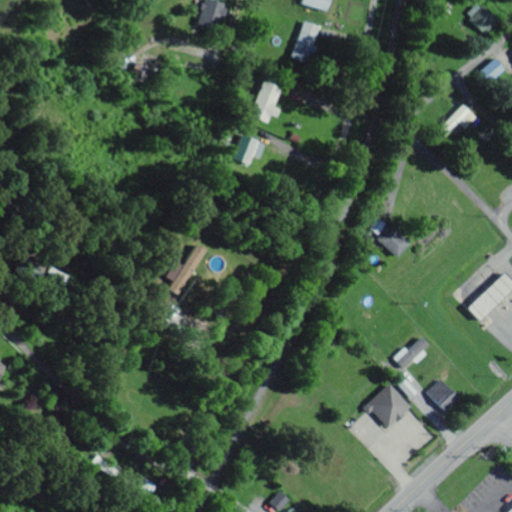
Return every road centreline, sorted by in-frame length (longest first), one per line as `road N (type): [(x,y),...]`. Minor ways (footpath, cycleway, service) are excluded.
road 1 (residential): [(511,235),(440,169),(413,132),(424,108),(511,31)]
road 2 (residential): [(171,469),(95,419),(0,322)]
road 3 (residential): [(375,0),(335,166)]
road 4 (primary): [(393,511),(511,403)]
